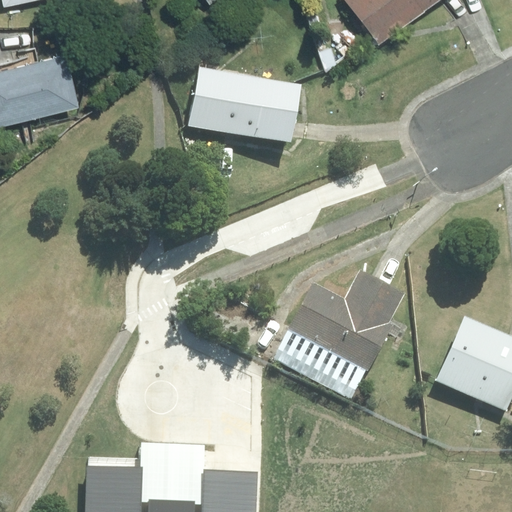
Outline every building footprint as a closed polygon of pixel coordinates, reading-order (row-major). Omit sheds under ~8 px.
[(337,0),(373,46),(432,0),(337,0)] [(57,54),(0,67),(0,125),(71,107),(57,54)] [(192,72),(180,131),(282,150),(293,92),(192,72)] [(364,377),(386,333),(379,329),(394,300),(348,276),(335,301),(303,285),(278,333),(364,377)] [(502,415),(511,389),(511,346),(452,323),(427,386),(502,415)] [(139,511),(141,468),(87,466),(86,511),(139,511)] [(254,511),(255,474),(204,473),(202,511),(254,511)] [(192,511),(192,501),(149,500),(148,511),(192,511)]
